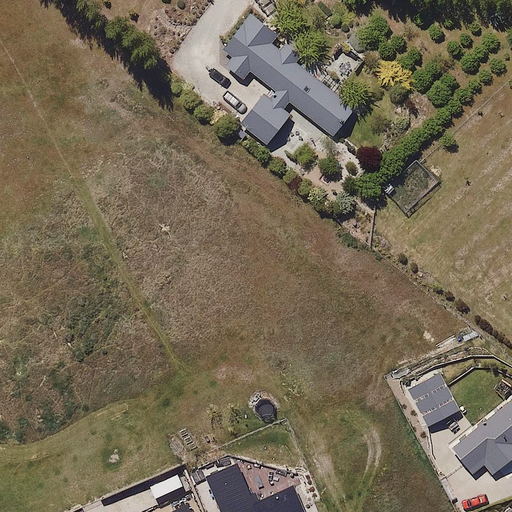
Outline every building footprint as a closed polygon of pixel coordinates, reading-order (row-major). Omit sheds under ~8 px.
[(237,60),(219,82),(238,97),(252,79),(269,92),(239,130),(270,154),(297,120),(334,149),(367,108),(248,14),(222,48),(237,60)] [(431,368),(400,382),(417,419),(448,405),(431,368)] [(511,404),(451,453),(474,482),(487,471),(492,477),(511,460),(511,404)] [(242,470),(209,485),(221,511),(304,511),(292,486),(257,503),(242,470)] [(185,511),(180,498),(148,511),(185,511)]
